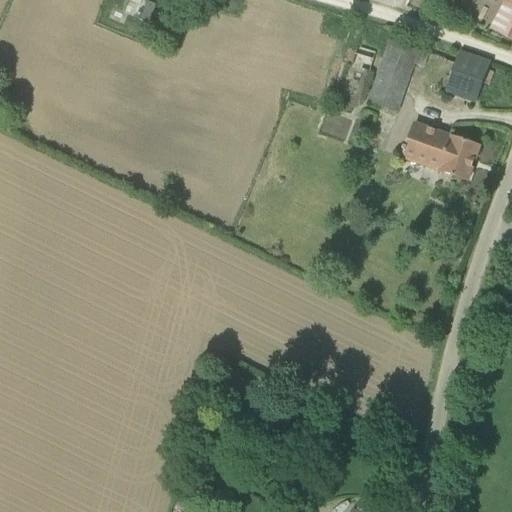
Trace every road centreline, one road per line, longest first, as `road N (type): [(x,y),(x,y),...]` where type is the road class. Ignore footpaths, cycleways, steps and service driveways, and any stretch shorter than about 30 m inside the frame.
road 1 (unclassified): [(425,511),(457,341),(511,171)]
road 2 (track): [(325,0),(511,62)]
